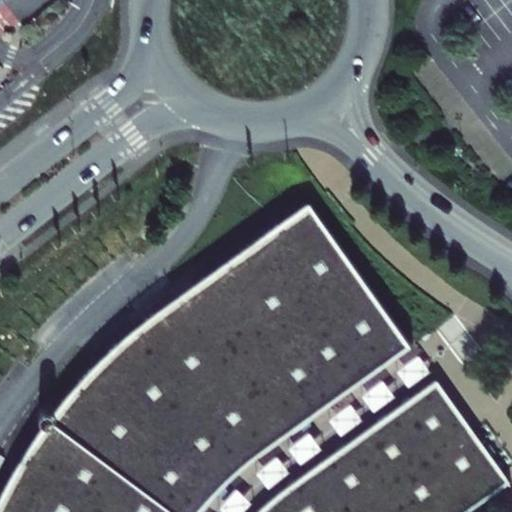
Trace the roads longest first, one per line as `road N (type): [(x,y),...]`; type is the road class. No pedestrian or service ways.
road 1 (unclassified): [(0,425),(80,328),(179,242),(239,121)]
road 2 (tertiary): [(0,239),(155,121),(192,112),(221,117)]
road 3 (unclassified): [(327,99),(398,180),(511,261)]
road 4 (tertiary): [(151,36),(123,90),(0,189)]
